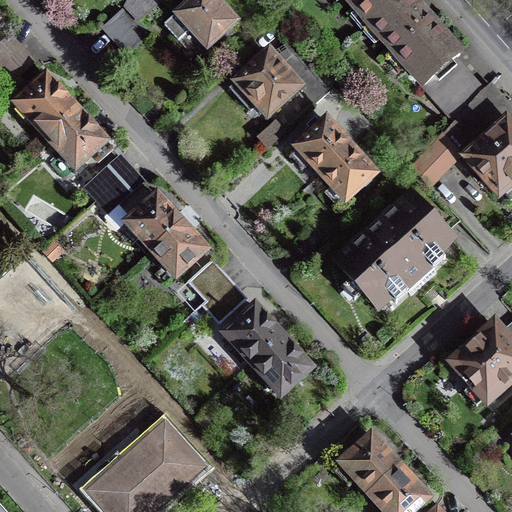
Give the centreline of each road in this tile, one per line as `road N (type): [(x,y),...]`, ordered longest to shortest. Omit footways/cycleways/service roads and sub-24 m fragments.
road 1 (residential): [(22,0),(377,392)]
road 2 (residential): [(511,271),(377,392)]
road 3 (residential): [(377,392),(243,511)]
road 4 (residential): [(377,392),(486,511)]
